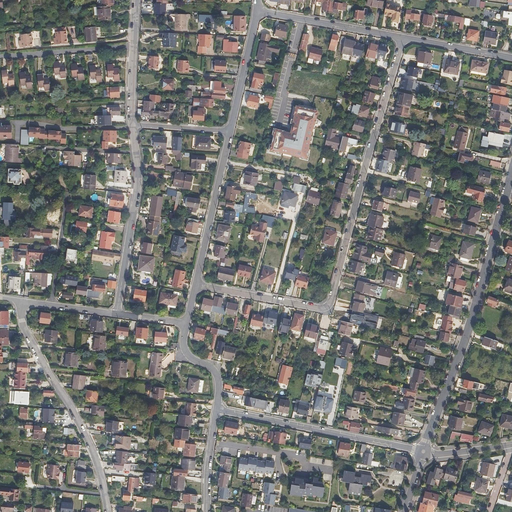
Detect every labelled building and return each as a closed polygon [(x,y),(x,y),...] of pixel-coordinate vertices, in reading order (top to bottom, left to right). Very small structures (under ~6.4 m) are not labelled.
[(327,11),(328,0),(316,0),(316,1),(323,2),(322,10),(327,11)] [(346,10),(347,6),(347,4),(342,3),(342,4),(340,4),(341,0),(338,0),(334,0),(333,12),(338,13),(338,9),(346,10)] [(396,5),(391,4),(386,3),(384,15),(389,15),(388,17),(391,17),(391,16),(393,16),(392,22),(398,23),(399,17),(401,8),(395,7),(396,5)] [(113,19),(113,6),(106,6),(92,7),(93,15),(98,15),(98,21),(113,19)] [(365,22),(368,9),(364,8),(363,12),(355,11),(354,19),(358,20),(359,19),(362,19),(362,22),(365,22)] [(511,26),(511,12),(510,12),(502,11),(501,14),(498,14),(496,15),(496,17),(496,19),(506,20),(506,25),(511,26)] [(186,31),(186,14),(175,14),(175,30),(186,31)] [(464,24),(465,18),(445,14),(444,18),(444,20),(460,23),(459,28),(463,29),(464,24)] [(430,26),(432,17),(424,15),(422,25),(430,26)] [(243,31),(243,24),(245,24),(245,17),(235,16),(234,31),(243,31)] [(285,37),(288,26),(278,24),(275,35),(285,37)] [(68,43),(67,26),(57,27),(57,37),(55,38),(56,44),(68,43)] [(97,41),(95,28),(86,29),(87,42),(97,41)] [(305,50),(309,35),(307,35),(309,29),(305,28),(300,48),(305,50)] [(34,47),(33,37),(34,37),(36,38),(43,38),(42,29),(32,30),(32,33),(22,34),(23,40),(20,41),(21,47),(34,47)] [(476,41),(478,31),(468,29),(467,39),(476,41)] [(496,45),(497,34),(485,32),(483,42),(490,44),(496,45)] [(175,47),(176,34),(159,33),(163,34),(162,38),(164,38),(163,47),(175,47)] [(335,51),(339,36),(336,35),(336,34),(334,33),(331,43),(330,43),(329,49),(335,51)] [(212,42),(212,39),(212,35),(198,34),(198,41),(200,41),(200,46),(199,46),(199,53),(207,53),(207,47),(210,47),(210,42),(212,42)] [(352,55),(355,42),(345,39),(344,43),(342,52),(352,55)] [(237,52),(237,43),(227,43),(227,47),(222,47),(222,52),(237,52)] [(279,47),(276,46),(260,43),(258,55),(260,56),(258,63),(265,65),(266,58),(270,59),(272,51),(278,52),(279,47)] [(375,58),(378,46),(370,43),(366,56),(375,58)] [(385,58),(386,53),(388,52),(389,50),(387,48),(388,45),(381,43),(378,56),(385,58)] [(308,58),(309,58),(307,62),(312,63),(313,59),(320,61),(323,50),(311,47),(308,58)] [(430,64),(432,53),(419,51),(417,62),(430,64)] [(158,69),(158,57),(149,57),(149,69),(158,69)] [(188,68),(188,61),(178,60),(178,72),(189,72),(189,68),(188,68)] [(457,75),(460,62),(447,60),(444,72),(457,75)] [(225,72),(226,61),(215,61),(214,71),(225,72)] [(489,63),(485,63),(480,62),(473,61),(471,70),(487,73),(489,63)] [(66,77),(65,66),(60,67),(60,63),(54,63),(55,74),(61,74),(61,78),(66,77)] [(84,80),(83,69),(78,69),(78,65),(72,66),(73,77),(79,76),(79,80),(84,80)] [(120,80),(119,69),(114,70),(113,66),(108,66),(109,77),(114,77),(114,81),(120,80)] [(419,69),(409,66),(407,76),(417,78),(419,69)] [(103,82),(102,71),(97,72),(96,68),(90,68),(91,79),(97,78),(97,83),(103,82)] [(511,85),(511,82),(511,70),(504,70),(504,76),(502,76),(501,82),(502,82),(503,83),(511,85)] [(14,85),(13,74),(8,75),(7,71),(2,71),(3,82),(8,82),(9,86),(14,85)] [(263,82),(264,74),(254,72),(251,86),(258,88),(259,82),(263,82)] [(32,88),(31,77),(26,77),(26,73),(20,74),(21,85),(27,84),(27,88),(32,88)] [(50,90),(49,79),(44,79),(43,76),(38,76),(39,87),(44,86),(45,90),(50,90)] [(367,86),(369,87),(378,89),(381,79),(372,76),(372,77),(370,77),(367,86)] [(414,80),(403,78),(401,89),(412,91),(414,80)] [(173,89),(174,80),(164,79),(163,89),(173,89)] [(225,93),(226,88),(221,88),(222,81),(215,81),(214,92),(225,93)] [(505,94),(506,87),(492,85),(490,91),(505,94)] [(120,92),(119,87),(111,88),(111,97),(118,97),(118,93),(120,92)] [(372,103),(375,94),(366,91),(363,100),(372,103)] [(160,94),(150,93),(150,101),(154,101),(160,102),(160,94)] [(409,107),(411,96),(399,93),(397,104),(398,104),(407,107),(409,107)] [(507,106),(509,98),(494,94),(492,103),(494,103),(506,105),(507,106)] [(257,107),(259,97),(249,95),(247,105),(257,107)] [(270,102),(269,103),(268,108),(270,108),(273,97),(266,95),(264,100),(270,102)] [(213,106),(213,99),(204,98),(194,97),(194,105),(209,107),(209,106),(213,106)] [(153,110),(154,101),(150,101),(146,100),(145,110),(151,110),(153,110)] [(505,112),(506,105),(494,103),(492,110),(505,112)] [(405,117),(407,107),(398,104),(395,115),(405,117)] [(204,120),(205,108),(198,107),(198,111),(194,110),(194,105),(189,105),(188,116),(193,117),(193,119),(204,120)] [(367,117),(369,108),(358,105),(355,113),(367,117)] [(303,108),(297,106),(292,127),(293,128),(291,134),(284,132),(284,131),(276,129),(271,149),(302,156),(306,157),(307,155),(311,141),(310,141),(312,131),(313,131),(316,119),(317,119),(318,111),(311,110),(311,109),(303,107),(303,108)] [(121,115),(120,107),(111,107),(111,108),(111,115),(121,115)] [(172,118),(172,112),(165,111),(163,111),(153,110),(151,110),(150,114),(150,118),(154,118),(154,115),(164,115),(164,118),(168,118),(172,118)] [(509,119),(510,114),(505,112),(492,110),(490,116),(496,118),(495,120),(503,122),(504,118),(509,119)] [(111,125),(111,116),(99,116),(99,125),(111,125)] [(362,132),(365,122),(355,119),(352,129),(362,132)] [(404,129),(405,124),(392,121),(390,131),(407,135),(408,130),(404,129)] [(508,131),(510,124),(500,122),(499,129),(508,131)] [(13,138),(13,126),(7,126),(7,128),(1,128),(1,138),(13,138)] [(30,127),(29,136),(40,137),(40,138),(45,138),(49,138),(49,139),(61,139),(61,143),(66,143),(67,134),(62,134),(62,131),(49,130),(49,131),(45,131),(46,129),(41,129),(41,127),(30,127)] [(463,150),(468,133),(467,133),(468,129),(460,127),(459,131),(458,131),(454,148),(463,150)] [(336,129),(329,128),(328,135),(334,137),(336,129)] [(489,131),(489,132),(484,131),(481,145),(487,147),(488,143),(493,144),(502,146),(504,135),(500,134),(500,132),(489,130),(489,131)] [(116,144),(115,131),(104,131),(105,144),(116,144)] [(339,149),(342,139),(334,137),(328,135),(325,146),(339,149)] [(345,151),(347,142),(356,145),(358,140),(343,136),(342,139),(339,149),(345,151)] [(166,150),(166,137),(162,137),(154,137),(154,147),(164,148),(164,150),(166,150)] [(210,149),(211,138),(204,137),(204,138),(197,138),(196,148),(210,149)] [(251,143),(240,141),(239,142),(238,145),(239,146),(238,148),(237,148),(237,152),(238,152),(237,156),(247,159),(248,155),(251,143)] [(416,147),(414,151),(413,155),(422,157),(425,147),(429,148),(430,145),(415,141),(414,146),(416,147)] [(18,158),(19,144),(5,143),(4,162),(22,163),(22,158),(18,158)] [(392,162),(395,151),(385,148),(382,160),(389,161),(392,162)] [(80,166),(80,156),(75,155),(75,151),(64,151),(63,160),(69,161),(69,166),(80,166)] [(120,163),(121,153),(108,153),(108,163),(120,163)] [(166,165),(167,154),(159,153),(158,164),(166,165)] [(467,164),(469,159),(471,160),(472,156),(459,153),(457,161),(463,163),(467,164)] [(205,163),(205,156),(191,155),(191,168),(199,168),(200,162),(205,163)] [(382,160),(379,159),(376,171),(386,173),(389,161),(382,160)] [(350,163),(350,165),(348,173),(353,174),(356,165),(350,163)] [(418,182),(421,169),(410,166),(407,180),(418,182)] [(21,182),(22,170),(9,169),(9,182),(14,182),(14,184),(19,184),(19,182),(21,182)] [(125,183),(127,171),(116,170),(115,182),(125,183)] [(488,183),(490,173),(480,170),(477,180),(488,183)] [(190,189),(192,177),(186,176),(186,174),(176,172),(173,187),(186,189),(190,189)] [(240,183),(244,184),(256,186),(258,174),(246,172),(246,173),(244,173),(243,174),(242,177),(241,178),(240,183)] [(95,190),(96,176),(86,175),(85,189),(95,190)] [(335,196),(340,198),(345,199),(349,184),(344,183),(340,182),(335,196)] [(234,200),(235,193),(239,194),(241,187),(228,185),(225,198),(234,200)] [(306,201),(311,202),(318,204),(321,193),(317,191),(318,188),(311,186),(309,189),(306,201)] [(395,198),(397,189),(385,186),(382,195),(395,198)] [(483,196),(482,196),(483,191),(468,187),(467,192),(475,194),(473,201),(481,203),(483,196)] [(177,193),(173,192),(174,189),(169,188),(167,195),(176,197),(177,193)] [(289,208),(290,205),(296,206),(298,195),(285,191),(282,203),(281,206),(289,208)] [(418,203),(420,194),(410,191),(408,200),(418,203)] [(244,198),(243,212),(255,213),(255,207),(249,207),(250,199),(257,199),(258,193),(246,192),(245,198),(244,198)] [(123,208),(125,196),(112,194),(110,205),(123,208)] [(158,217),(161,197),(151,195),(148,215),(150,216),(158,217)] [(444,200),(434,197),(432,196),(429,203),(432,204),(431,210),(430,210),(429,214),(440,217),(441,213),(442,213),(444,207),(442,206),(444,200)] [(199,208),(201,200),(191,198),(189,206),(191,207),(190,208),(189,211),(196,213),(197,208),(199,208)] [(242,212),(243,205),(227,203),(227,202),(219,200),(218,205),(233,207),(233,208),(237,209),(237,212),(242,212)] [(381,211),(383,202),(375,200),(373,209),(381,211)] [(341,216),(345,204),(334,201),(330,213),(341,216)] [(13,213),(13,204),(4,204),(3,217),(8,217),(8,221),(13,221),(13,220),(16,220),(17,213),(13,213)] [(91,217),(93,207),(81,206),(79,215),(91,217)] [(477,222),(481,209),(471,207),(468,220),(477,222)] [(235,211),(224,210),(223,214),(224,215),(224,222),(234,223),(235,211)] [(121,218),(122,214),(110,211),(108,221),(119,223),(120,218),(121,218)] [(381,228),(384,217),(371,214),(368,225),(371,226),(381,228)] [(157,235),(157,233),(158,221),(158,217),(150,216),(149,220),(148,229),(148,234),(157,235)] [(197,233),(199,224),(198,223),(199,221),(189,219),(186,230),(197,233)] [(86,232),(87,222),(77,221),(75,230),(86,232)] [(263,236),(264,232),(265,232),(267,223),(260,222),(259,227),(251,226),(249,234),(256,236),(255,240),(263,242),(264,236),(263,236)] [(473,236),(476,227),(460,222),(458,227),(464,228),(463,233),(473,236)] [(227,241),(230,227),(219,225),(216,238),(227,241)] [(380,241),(383,229),(381,228),(371,226),(369,231),(368,238),(380,241)] [(52,237),(52,230),(44,229),(44,228),(27,228),(26,237),(43,238),(43,237),(52,237)] [(333,245),(337,231),(326,228),(322,242),(333,245)] [(114,239),(115,234),(102,232),(100,248),(110,250),(112,239),(114,239)] [(439,247),(441,238),(429,234),(429,233),(428,232),(426,239),(428,240),(427,244),(439,247)] [(9,248),(9,237),(0,236),(0,247),(5,248),(9,248)] [(185,246),(186,243),(187,243),(188,238),(177,236),(173,251),(184,253),(184,252),(188,253),(189,247),(185,246)] [(467,261),(468,258),(470,259),(473,244),(463,241),(459,256),(460,256),(459,259),(467,261)] [(371,257),(372,254),(366,252),(367,247),(357,244),(353,258),(375,264),(376,259),(371,257)] [(224,257),(226,251),(224,251),(225,247),(216,245),(214,255),(222,257),(221,260),(227,262),(228,258),(224,257)] [(26,258),(26,249),(16,248),(15,260),(20,261),(25,261),(26,258)] [(47,259),(47,251),(27,249),(27,253),(35,254),(35,255),(40,255),(40,259),(47,259)] [(75,261),(77,250),(68,249),(66,259),(75,261)] [(120,259),(121,254),(93,250),(93,252),(92,255),(92,260),(113,263),(114,258),(120,259)] [(402,268),(405,254),(395,252),(391,265),(402,268)] [(152,273),(154,264),(154,259),(140,256),(137,270),(142,271),(142,272),(152,273)] [(360,273),(362,264),(352,261),(350,270),(360,273)] [(458,279),(462,266),(454,264),(450,263),(446,275),(452,277),(456,278),(458,279)] [(249,277),(250,268),(238,266),(236,275),(249,277)] [(223,279),(226,269),(219,267),(217,277),(223,279)] [(298,275),(299,270),(288,267),(286,277),(296,280),(298,275)] [(232,281),(234,271),(226,269),(223,279),(232,281)] [(272,283),(275,272),(263,269),(260,280),(272,283)] [(188,272),(187,272),(180,270),(178,270),(175,286),(184,289),(185,283),(187,284),(188,280),(186,280),(188,272)] [(399,287),(402,277),(398,276),(398,275),(387,271),(384,283),(399,287)] [(46,285),(47,273),(36,273),(35,285),(46,285)] [(300,285),(303,276),(298,275),(296,280),(294,285),(300,287),(300,285)] [(19,290),(21,277),(10,276),(9,290),(19,290)] [(303,276),(300,285),(300,287),(306,288),(309,278),(303,276)] [(463,291),(466,281),(456,279),(456,278),(452,277),(449,287),(463,291)] [(374,295),(377,286),(358,280),(356,290),(374,295)] [(105,292),(106,284),(94,282),(92,297),(98,298),(99,291),(105,292)] [(145,301),(147,292),(136,290),(134,300),(145,301)] [(177,304),(178,295),(161,292),(160,302),(169,304),(169,303),(177,304)] [(355,293),(353,300),(355,301),(354,306),(352,305),(351,305),(350,309),(362,312),(364,308),(365,307),(365,305),(364,304),(364,303),(363,302),(364,296),(355,293)] [(460,308),(462,298),(448,294),(445,304),(450,305),(460,308)] [(225,311),(227,302),(222,300),(223,298),(215,296),(214,300),(212,308),(225,311)] [(495,307),(497,299),(489,296),(487,301),(490,302),(489,305),(495,307)] [(212,308),(214,300),(203,298),(201,308),(205,309),(204,312),(210,313),(212,308)] [(236,315),(239,305),(227,302),(225,311),(225,312),(236,315)] [(459,316),(461,308),(460,308),(450,305),(448,313),(459,316)] [(264,315),(263,322),(274,325),(278,311),(269,309),(267,316),(264,315)] [(0,327),(8,328),(9,311),(0,310),(0,327)] [(49,324),(50,314),(41,313),(40,322),(49,324)] [(261,326),(264,315),(260,314),(257,313),(257,314),(252,313),(250,323),(261,326)] [(299,330),(303,315),(295,313),(291,328),(299,330)] [(450,335),(451,331),(452,329),(450,328),(451,323),(449,323),(451,317),(447,316),(443,315),(442,321),(440,327),(439,332),(440,332),(449,334),(450,335)] [(287,332),(290,320),(281,317),(278,330),(287,332)] [(101,333),(103,322),(92,321),(90,331),(101,333)] [(351,336),(353,324),(341,321),(338,333),(351,336)] [(318,334),(320,325),(308,322),(304,335),(308,337),(308,338),(316,340),(318,334)] [(128,337),(129,328),(116,326),(115,335),(128,337)] [(216,337),(218,328),(212,327),(207,326),(206,329),(211,330),(211,331),(214,332),(210,345),(214,346),(216,337)] [(204,339),(206,329),(197,327),(195,327),(194,327),(193,331),(195,332),(194,336),(204,339)] [(146,339),(147,329),(136,328),(135,338),(146,339)] [(226,339),(228,331),(218,328),(216,337),(226,339)] [(56,343),(57,331),(47,329),(45,341),(56,343)] [(8,345),(8,333),(1,333),(0,331),(0,344),(1,345),(8,345)] [(153,331),(153,342),(166,343),(167,333),(153,331)] [(447,341),(449,334),(440,332),(438,339),(447,341)] [(328,338),(321,336),(321,335),(318,334),(316,340),(313,350),(324,353),(328,338)] [(104,351),(105,340),(106,337),(95,335),(95,339),(94,350),(104,351)] [(494,349),(497,341),(484,336),(482,344),(494,349)] [(422,352),(424,341),(412,338),(410,343),(409,343),(408,348),(422,352)] [(219,353),(222,342),(217,340),(215,348),(213,347),(212,351),(219,353)] [(350,357),(353,344),(352,344),(342,341),(339,355),(350,357)] [(232,362),(236,350),(224,347),(221,359),(232,362)] [(389,365),(392,351),(381,348),(377,362),(389,365)] [(162,369),(164,353),(154,352),(152,364),(150,376),(160,377),(161,369),(162,369)] [(76,367),(78,354),(66,353),(64,366),(76,367)] [(432,365),(434,356),(426,354),(424,363),(432,365)] [(337,357),(335,366),(345,368),(347,359),(337,357)] [(128,362),(115,361),(113,361),(111,376),(129,378),(130,372),(127,372),(128,362)] [(287,379),(288,376),(290,377),(292,367),(282,364),(281,368),(284,369),(283,375),(280,374),(278,382),(287,384),(288,380),(287,379)] [(407,376),(409,376),(407,383),(410,384),(409,388),(416,390),(417,390),(418,383),(422,384),(424,377),(425,371),(413,368),(409,366),(407,376)] [(24,389),(25,372),(15,371),(14,388),(24,389)] [(320,387),(322,379),(323,375),(314,372),(313,374),(307,372),(304,385),(310,387),(311,385),(316,387),(317,386),(320,387)] [(83,390),(85,376),(74,375),(73,388),(83,390)] [(202,393),(204,381),(200,381),(200,380),(190,379),(188,392),(198,393),(202,393)] [(477,389),(479,382),(465,379),(463,386),(472,388),(472,387),(477,389)] [(242,394),(243,388),(233,385),(232,390),(237,391),(237,392),(242,394)] [(415,395),(416,390),(409,388),(405,387),(404,394),(408,395),(408,397),(414,399),(415,399),(416,395),(415,395)] [(163,400),(164,392),(164,389),(154,388),(153,399),(163,400)] [(97,402),(98,392),(87,390),(86,401),(97,402)] [(363,402),(366,392),(355,390),(353,400),(363,402)] [(28,405),(29,393),(10,392),(9,404),(28,405)] [(492,401),(493,397),(480,393),(478,399),(486,402),(488,402),(488,400),(492,401)] [(265,409),(267,400),(243,395),(242,400),(241,404),(265,409)] [(331,412),(334,399),(316,396),(314,409),(331,412)] [(412,410),(414,399),(408,397),(405,397),(404,403),(399,402),(397,403),(397,406),(397,407),(412,410)] [(470,412),(473,401),(459,398),(457,403),(461,404),(459,409),(470,412)] [(287,412),(289,401),(280,400),(278,411),(287,412)] [(196,412),(195,412),(196,404),(187,403),(187,409),(185,409),(185,415),(192,416),(194,416),(194,415),(196,415),(196,412)] [(308,416),(310,407),(295,403),(293,411),(296,412),(296,413),(308,416)] [(84,412),(99,414),(99,416),(103,417),(104,406),(92,405),(92,408),(85,408),(84,412)] [(356,419),(357,413),(354,412),(355,407),(346,405),(344,416),(356,419)] [(43,409),(43,422),(54,423),(55,409),(43,409)] [(402,425),(405,414),(394,412),(392,422),(402,425)] [(191,427),(192,416),(185,415),(180,415),(179,426),(191,427)] [(511,429),(511,428),(511,416),(503,415),(500,426),(511,429)] [(460,430),(463,418),(452,416),(450,428),(460,430)] [(117,433),(118,422),(107,420),(106,431),(117,433)] [(360,423),(348,421),(344,420),(343,423),(348,424),(347,429),(358,432),(360,423)] [(236,434),(238,424),(226,421),(224,431),(236,434)] [(490,435),(493,426),(481,422),(478,431),(490,435)] [(45,439),(45,433),(43,433),(43,428),(39,428),(39,426),(25,425),(25,427),(35,428),(34,438),(45,439)] [(375,428),(378,428),(378,431),(397,434),(397,436),(401,436),(402,430),(376,425),(375,428)] [(186,441),(188,430),(175,429),(174,440),(186,441)] [(286,433),(275,431),(269,431),(268,438),(274,440),(274,441),(284,443),(286,433)] [(473,435),(452,431),(450,438),(454,439),(455,434),(461,436),(460,439),(465,440),(466,438),(469,439),(469,442),(472,442),(473,435)] [(128,449),(130,438),(116,436),(115,444),(117,444),(116,447),(128,449)] [(310,450),(312,441),(299,438),(298,447),(310,450)] [(347,456),(350,444),(340,442),(340,443),(338,443),(337,447),(339,448),(338,454),(347,456)] [(80,458),(81,445),(70,444),(69,450),(70,450),(70,457),(80,458)] [(193,457),(194,445),(183,444),(182,455),(193,457)] [(125,464),(127,452),(116,451),(115,463),(125,464)] [(371,461),(372,454),(365,452),(364,459),(371,461)] [(227,471),(229,457),(220,455),(219,463),(223,464),(222,471),(228,472),(227,471)] [(395,464),(397,465),(396,469),(406,471),(408,457),(396,455),(396,460),(395,462),(396,463),(395,464)] [(247,470),(248,459),(240,457),(238,471),(246,472),(247,470)] [(247,470),(255,472),(257,460),(257,458),(248,457),(248,459),(247,470)] [(194,471),(194,460),(182,459),(181,469),(187,470),(194,471)] [(264,473),(266,461),(257,460),(255,472),(255,473),(264,474),(264,473)] [(264,473),(273,474),(275,462),(266,460),(266,461),(264,473)] [(28,473),(29,464),(19,462),(18,472),(28,473)] [(483,462),(481,472),(481,474),(492,477),(492,474),(494,464),(483,462)] [(129,471),(130,464),(125,464),(115,463),(115,467),(117,468),(117,470),(129,471)] [(456,481),(459,472),(450,469),(451,468),(447,467),(446,470),(444,476),(444,478),(456,481)] [(444,476),(446,470),(443,469),(437,468),(435,473),(431,472),(427,482),(434,484),(436,479),(439,479),(441,475),(444,476)] [(55,480),(57,470),(47,469),(46,470),(43,469),(41,480),(55,482),(55,480)] [(172,476),(173,476),(185,477),(186,477),(187,470),(181,469),(172,469),(172,476)] [(366,485),(367,481),(371,482),(372,475),(364,474),(363,477),(355,475),(355,472),(344,470),(342,481),(350,482),(349,487),(348,493),(361,494),(363,484),(366,485)] [(78,471),(76,482),(76,484),(85,485),(85,481),(87,481),(87,477),(86,477),(86,474),(84,473),(84,472),(78,471)] [(227,482),(228,472),(222,471),(219,471),(218,480),(227,482)] [(154,485),(155,474),(146,473),(144,484),(154,485)] [(183,490),(185,477),(173,476),(171,489),(183,490)] [(130,501),(131,492),(133,492),(134,478),(129,478),(128,492),(124,491),(123,500),(130,501)] [(325,487),(323,487),(323,482),(318,481),(319,479),(314,478),(313,484),(306,483),(307,480),(302,479),(301,481),(295,480),(295,485),(291,485),(291,491),(299,492),(298,495),(303,496),(303,494),(312,496),(313,494),(323,496),(325,487)] [(485,492),(488,480),(477,478),(475,490),(485,492)] [(273,495),(275,484),(264,482),(262,493),(265,493),(273,495)] [(230,487),(220,486),(218,498),(228,500),(230,487)] [(12,500),(13,491),(3,490),(2,499),(12,500)] [(253,493),(242,491),(240,505),(251,507),(253,493)] [(470,499),(471,495),(458,491),(457,494),(455,494),(454,498),(457,499),(457,500),(462,502),(463,501),(468,503),(469,499),(470,499)] [(275,495),(273,495),(265,493),(264,504),(274,506),(275,495)] [(436,506),(438,497),(425,493),(423,503),(434,506),(436,506)] [(196,504),(197,496),(184,494),(183,502),(186,503),(196,504)] [(14,511),(15,508),(12,507),(12,503),(0,501),(0,511),(14,511)] [(72,511),(73,504),(62,503),(60,511),(72,511)] [(432,511),(434,506),(423,503),(421,503),(418,511),(432,511)]
